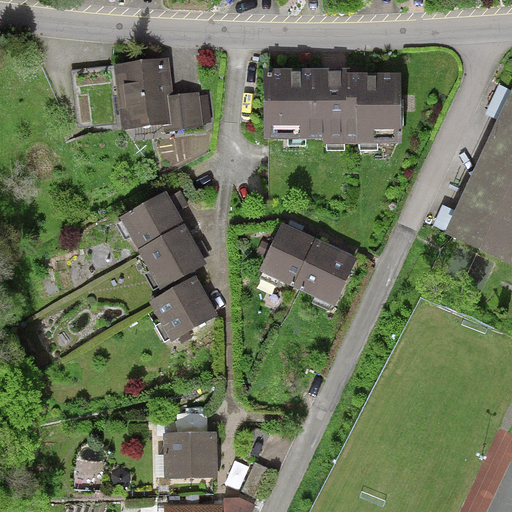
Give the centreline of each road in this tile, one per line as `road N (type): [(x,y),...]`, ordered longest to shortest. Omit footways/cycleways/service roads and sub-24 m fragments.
road 1 (residential): [(489,31),(462,109),(274,511)]
road 2 (residential): [(0,14),(240,33),(489,31)]
